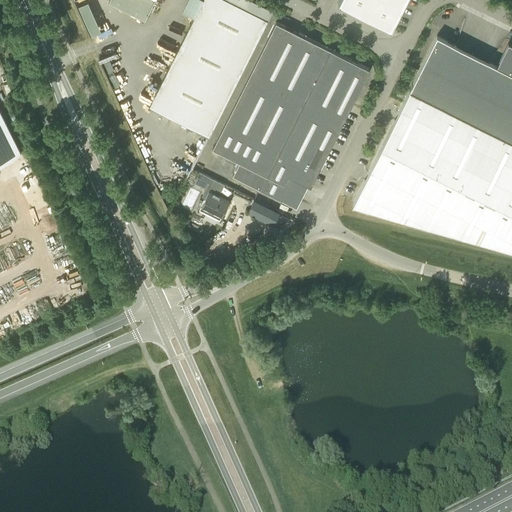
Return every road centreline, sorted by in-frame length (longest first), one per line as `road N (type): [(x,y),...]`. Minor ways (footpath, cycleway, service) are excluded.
road 1 (secondary): [(158,307),(22,0)]
road 2 (unclassified): [(316,224),(403,263),(511,294)]
road 3 (secondary): [(247,511),(165,322)]
road 4 (unclassified): [(316,224),(399,52)]
road 5 (primary): [(0,395),(165,322)]
road 6 (primary): [(158,307),(0,378)]
